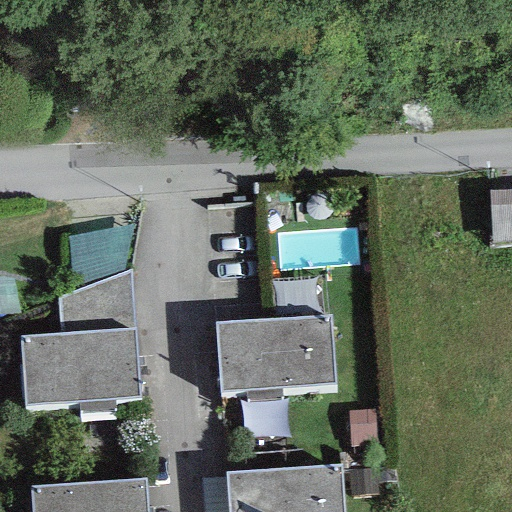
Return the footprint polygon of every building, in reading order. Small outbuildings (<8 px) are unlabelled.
[(511,195),(490,197),(493,245),(511,244),(511,195)] [(61,343),(136,338),(131,275),(59,303),(61,343)] [(329,327),(213,334),(218,406),(334,398),(329,327)] [(136,338),(61,343),(19,346),(24,418),(142,410),(136,338)] [(373,414),(349,415),(351,448),(374,447),(373,414)] [(346,511),(343,472),(227,483),(229,511),(346,511)] [(147,511),(146,489),(31,495),(32,511),(147,511)]
